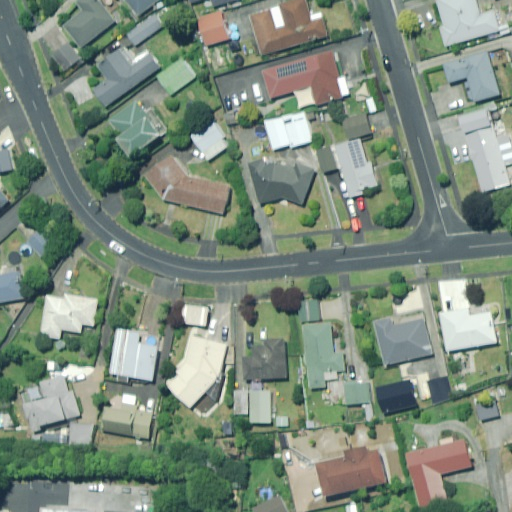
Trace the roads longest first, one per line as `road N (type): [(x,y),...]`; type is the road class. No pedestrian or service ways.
road 1 (residential): [(448,249),(214,271),(146,256),(91,218),(64,177),(0,15)]
road 2 (residential): [(377,0),(448,249)]
